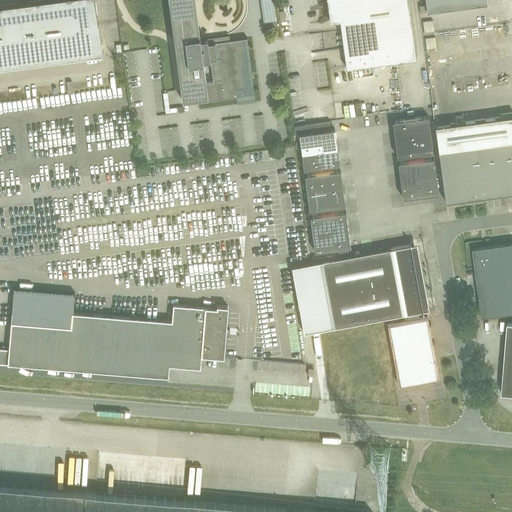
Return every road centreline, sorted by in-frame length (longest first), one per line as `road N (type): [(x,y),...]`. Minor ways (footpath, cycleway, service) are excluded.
road 1 (unclassified): [(475,438),(0,399)]
road 2 (unclassified): [(475,438),(442,242),(457,225),(511,218)]
